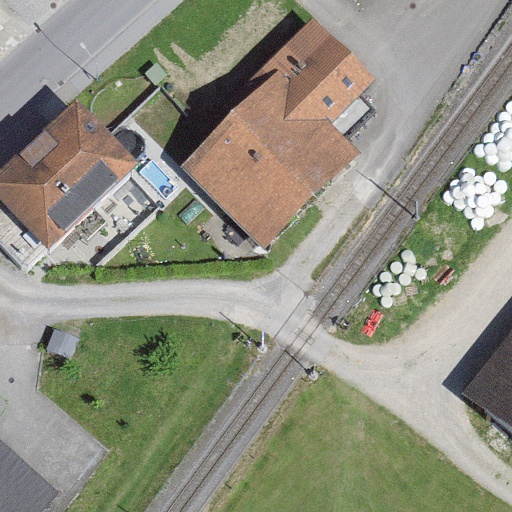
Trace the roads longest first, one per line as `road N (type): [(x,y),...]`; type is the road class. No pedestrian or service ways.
road 1 (track): [(0,294),(66,311),(253,304),(422,431),(511,486)]
road 2 (secondary): [(0,105),(116,0)]
